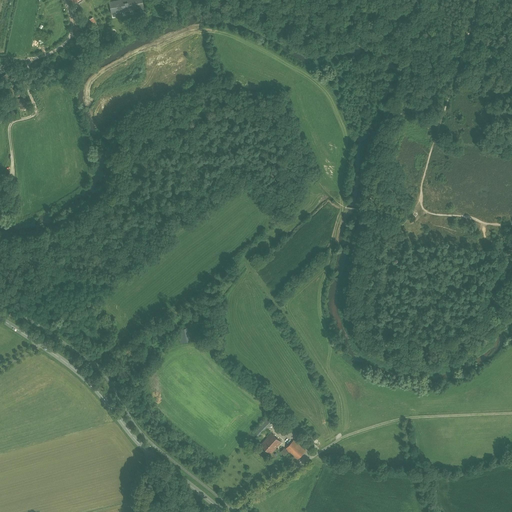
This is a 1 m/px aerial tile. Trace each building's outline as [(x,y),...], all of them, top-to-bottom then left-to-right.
[(143,8),(141,0),(120,0),(109,2),(111,14),(143,8)] [(20,108),(25,107),(24,99),(14,100),(15,106),(20,105),(20,108)] [(259,436),(276,417),(271,412),(254,431),(259,436)] [(281,442),(272,433),(261,445),(271,453),(281,442)] [(306,451),(294,440),(285,449),(284,448),(280,451),(285,455),(288,452),(297,460),(306,451)]
